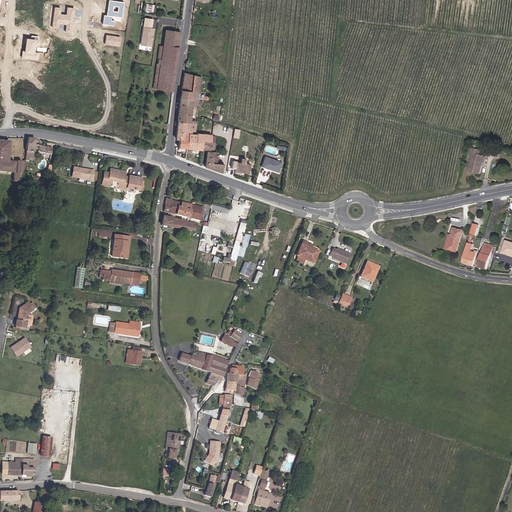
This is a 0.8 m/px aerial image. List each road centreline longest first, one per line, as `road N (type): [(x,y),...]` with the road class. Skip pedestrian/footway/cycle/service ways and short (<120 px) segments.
road 1 (residential): [(169,160),(159,218),(157,336),(194,412),(177,502)]
road 2 (residential): [(84,0),(83,37),(110,88),(105,120),(91,127),(16,106)]
road 3 (tertiary): [(0,486),(60,484),(177,502)]
road 4 (secondary): [(7,131),(169,160)]
road 5 (residential): [(358,225),(459,271),(511,278)]
road 6 (residential): [(169,160),(189,0)]
road 7 (secondary): [(169,160),(296,205)]
